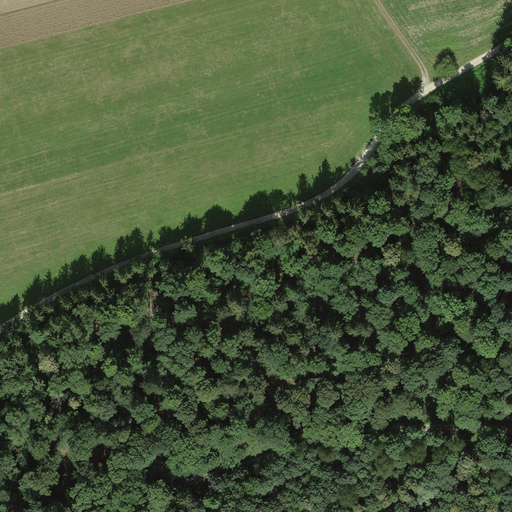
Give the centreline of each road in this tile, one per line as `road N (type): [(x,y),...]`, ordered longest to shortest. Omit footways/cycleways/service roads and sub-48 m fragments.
road 1 (track): [(511,45),(411,103),(362,162),(319,196),(38,294),(0,315)]
road 2 (track): [(63,511),(245,466),(309,439),(448,423),(511,426)]
